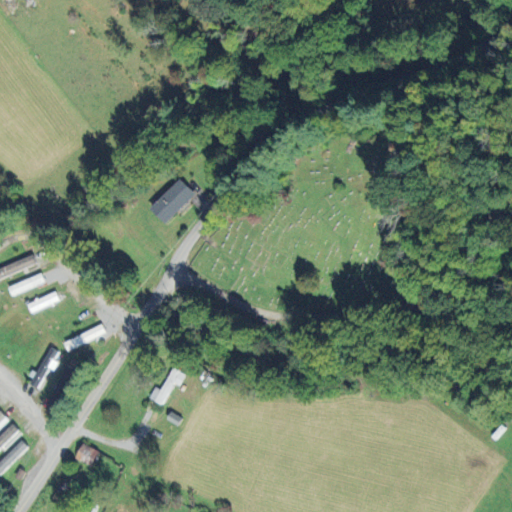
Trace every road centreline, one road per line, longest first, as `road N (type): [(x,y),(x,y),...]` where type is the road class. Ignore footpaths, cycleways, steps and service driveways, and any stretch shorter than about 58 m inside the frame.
road 1 (residential): [(59,447),(232,186),(305,116),(469,54),(511,24)]
road 2 (residential): [(133,329),(35,238),(0,247),(59,447)]
